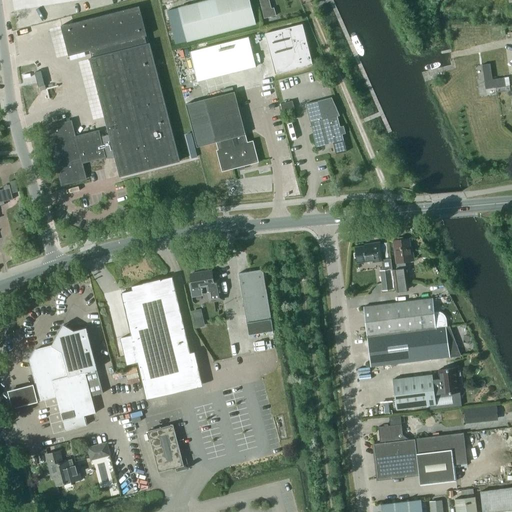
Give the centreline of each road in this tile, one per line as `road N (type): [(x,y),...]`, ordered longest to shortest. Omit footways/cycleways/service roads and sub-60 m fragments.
road 1 (unclassified): [(364,511),(324,218)]
road 2 (tertiary): [(55,266),(159,236),(324,218)]
road 3 (unclassified): [(55,266),(14,124),(0,25)]
road 4 (tertiary): [(324,218),(511,201)]
